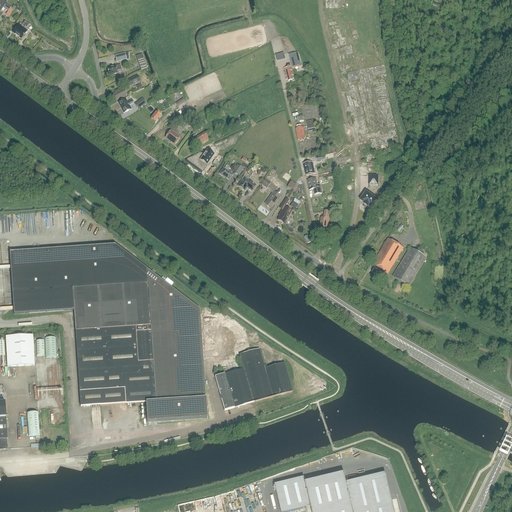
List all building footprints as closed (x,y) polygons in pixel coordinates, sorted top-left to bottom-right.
[(0,2),(0,12),(3,8),(8,12),(12,7),(2,0),(0,2)] [(25,30),(29,24),(25,21),(22,24),(20,23),(19,25),(12,33),(21,40),(27,31),(25,30)] [(125,54),(116,56),(117,62),(127,59),(129,59),(128,55),(129,55),(128,52),(125,53),(125,54)] [(298,53),(290,55),(293,67),(301,65),(298,53)] [(143,54),(136,55),(140,69),(147,67),(143,54)] [(117,71),(121,70),(120,66),(116,67),(115,66),(112,67),(107,69),(109,76),(117,74),(117,71)] [(292,79),(294,79),(291,67),(283,69),(286,80),(288,80),(288,81),(292,80),(292,79)] [(127,82),(130,86),(140,81),(138,76),(127,82)] [(116,102),(127,96),(123,88),(119,91),(119,90),(115,91),(116,93),(112,95),(113,96),(111,97),(114,101),(115,100),(116,102)] [(133,104),(132,100),(127,102),(125,99),(118,103),(124,114),(131,110),(129,106),(133,104)] [(178,107),(185,102),(183,99),(176,104),(178,107)] [(159,115),(161,113),(158,110),(156,112),(151,119),(155,122),(160,116),(159,115)] [(315,120),(306,122),(308,132),(312,131),(313,133),(316,132),(314,124),(316,124),(315,120)] [(304,139),(305,139),(303,127),(295,129),(298,140),(299,140),(300,141),(304,140),(304,139)] [(179,134),(172,129),(165,138),(175,145),(180,137),(178,136),(179,134)] [(197,148),(209,141),(204,132),(192,140),(197,148)] [(200,160),(207,165),(214,155),(207,150),(200,160)] [(306,176),(315,174),(312,163),(303,165),(306,176)] [(237,165),(233,171),(238,175),(243,169),(237,165)] [(223,177),(223,176),(229,180),(233,175),(227,171),(228,170),(225,167),(224,169),(224,168),(221,172),(221,171),(219,174),(223,177)] [(247,188),(252,192),(256,186),(247,179),(244,176),(242,179),(242,180),(238,186),(241,189),(241,190),(242,191),(244,191),(247,188)] [(369,185),(378,185),(378,176),(369,176),(369,185)] [(270,184),(271,183),(265,179),(261,185),(267,189),(268,187),(271,190),(272,189),(275,191),(277,188),(270,184)] [(316,179),(307,181),(308,187),(310,187),(311,189),(309,189),(309,191),(313,190),(314,195),(322,194),(320,187),(318,187),(316,179)] [(287,198),(289,199),(291,196),(294,191),(298,186),(295,184),(287,198)] [(364,196),(360,200),(361,201),(364,203),(364,204),(368,207),(369,206),(373,209),(373,210),(379,202),(386,192),(384,190),(376,199),(366,192),(364,196)] [(275,205),(281,197),(274,191),(265,204),(266,205),(266,206),(270,209),(273,204),(275,205)] [(294,212),(300,202),(294,199),(293,203),(291,206),(293,207),(293,208),(293,207),(291,210),(294,212)] [(284,224),(292,211),(284,207),(278,216),(280,217),(277,220),(284,224)] [(328,233),(331,212),(324,211),(324,216),(321,218),(319,229),(321,231),(321,237),(321,238),(326,238),(326,237),(327,237),(328,233)] [(25,213),(12,214),(12,233),(20,233),(20,229),(26,229),(25,213)] [(388,239),(386,242),(374,262),(376,263),(374,265),(376,267),(372,273),(376,275),(376,276),(381,279),(385,272),(388,274),(403,248),(388,239)] [(73,288),(148,283),(163,282),(162,281),(115,245),(71,248),(73,288)] [(73,288),(71,248),(10,252),(14,315),(74,310),(74,307),(73,288)] [(408,287),(426,257),(410,248),(393,278),(408,287)] [(150,326),(156,402),(145,403),(147,423),(207,418),(205,399),(206,399),(200,310),(163,282),(148,283),(148,287),(150,326)] [(74,307),(81,407),(84,407),(145,403),(156,402),(150,326),(148,287),(148,283),(73,288),(74,307)] [(215,326),(201,327),(203,360),(217,359),(215,326)] [(7,367),(35,366),(33,336),(5,337),(7,367)] [(55,338),(44,338),(45,358),(56,358),(55,338)] [(243,370),(215,377),(224,411),(253,403),(293,392),(285,363),(265,368),(260,349),(239,355),(243,370)] [(40,439),(38,413),(27,414),(29,438),(36,437),(36,439),(40,439)] [(499,443),(499,444),(502,445),(500,448),(511,454),(511,448),(500,443),(499,443)] [(394,511),(385,474),(346,483),(344,473),(305,483),(304,478),(275,485),(281,511),(290,511),(311,507),(312,511),(394,511)]
